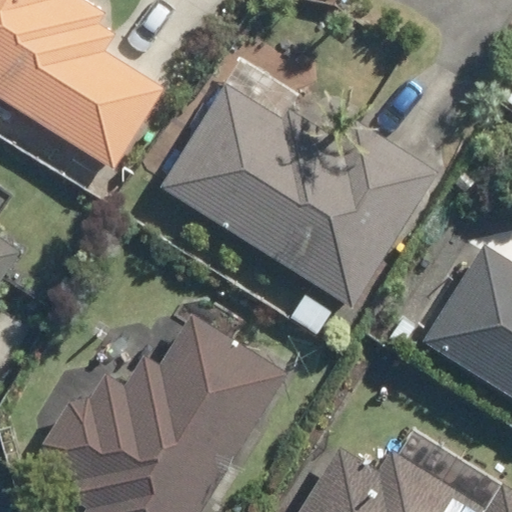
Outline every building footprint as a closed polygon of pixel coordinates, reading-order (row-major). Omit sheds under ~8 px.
[(115,13),(94,0),(0,0),(0,89),(124,165),(172,86),(98,41),(115,13)] [(170,185),(369,309),(452,174),(374,127),(361,147),(301,108),(293,121),(234,84),(170,185)] [(0,213),(11,197),(0,190),(0,213)] [(32,250),(0,227),(0,291),(5,291),(32,250)] [(511,257),(495,247),(436,341),(511,388),(511,257)] [(314,294),(299,316),(328,336),(343,314),(314,294)] [(80,496),(98,507),(94,511),(213,511),(297,376),(204,318),(172,367),(155,358),(137,389),(117,377),(106,396),(79,401),(55,441),(60,462),(90,480),(80,496)] [(511,511),(511,488),(499,511),(404,451),(391,473),(349,447),(309,511),(511,511)]
